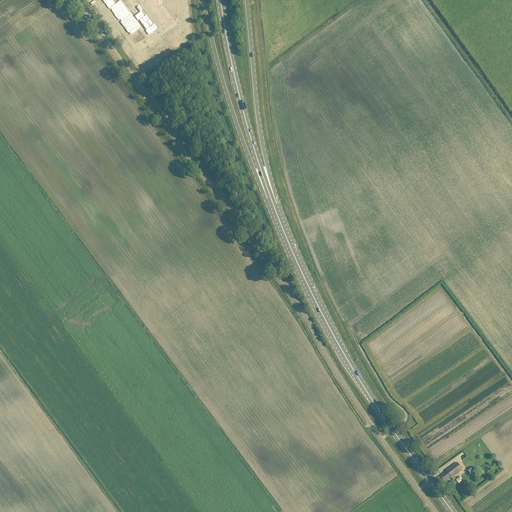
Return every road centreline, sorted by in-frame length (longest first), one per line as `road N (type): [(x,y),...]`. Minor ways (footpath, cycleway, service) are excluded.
road 1 (unclassified): [(435,511),(302,309),(72,0)]
road 2 (primary): [(452,511),(335,340),(272,204)]
road 3 (primary): [(203,0),(240,137),(272,204)]
road 4 (primary): [(272,204),(219,0)]
road 5 (primary): [(272,204),(246,0)]
